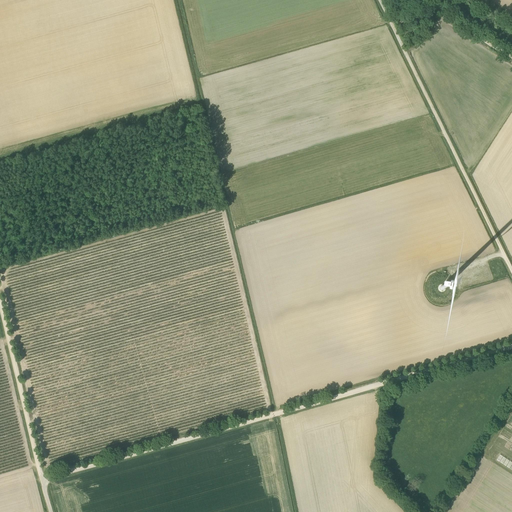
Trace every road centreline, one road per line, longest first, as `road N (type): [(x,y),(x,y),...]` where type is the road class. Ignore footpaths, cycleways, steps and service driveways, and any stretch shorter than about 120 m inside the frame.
road 1 (track): [(41,479),(511,346)]
road 2 (track): [(379,0),(511,271)]
road 3 (track): [(0,303),(41,479)]
